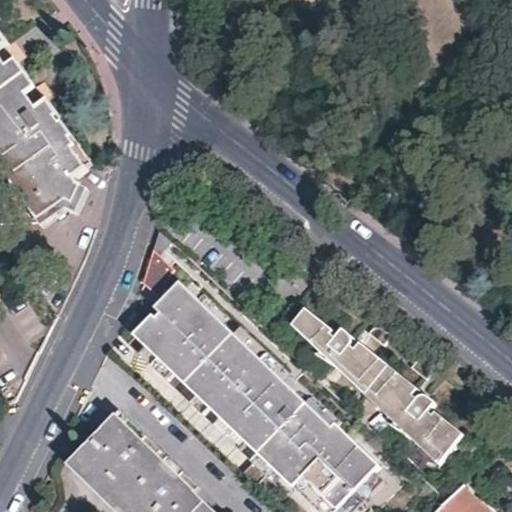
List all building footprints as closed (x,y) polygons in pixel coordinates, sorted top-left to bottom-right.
[(52,105),(36,81),(35,81),(20,62),(21,58),(17,53),(0,29),(0,174),(4,173),(39,222),(67,204),(75,206),(83,188),(80,186),(78,184),(76,181),(75,178),(85,170),(84,169),(85,166),(85,164),(87,163),(91,159),(52,105)] [(137,340),(324,511),(342,511),(384,467),(338,424),(340,422),(242,331),(236,337),(181,287),(158,313),(164,318),(159,323),(155,320),(137,340)] [(357,343),(347,335),(338,343),(334,340),(335,336),(309,312),(296,328),(320,351),(321,352),(320,353),(319,355),(334,365),(349,377),(392,416),(393,417),(394,418),(394,419),(394,421),(393,422),(405,431),(427,447),(442,461),(463,439),(441,418),(437,422),(432,418),(439,409),(381,363),(357,343)] [(386,351),(395,341),(388,335),(385,334),(382,334),(379,334),(377,335),(375,336),(374,337),(373,339),(373,340),(386,351)] [(432,376),(432,373),(431,370),(423,363),(415,374),(428,385),(431,382),(432,379),(432,376)] [(118,419),(197,495),(202,489),(123,413),(118,419)] [(215,511),(214,511),(197,495),(118,419),(76,463),(127,511),(215,511)] [(489,511),(465,487),(440,511),(489,511)]
